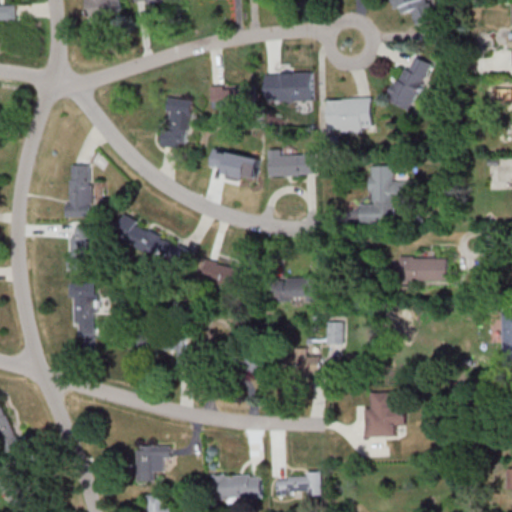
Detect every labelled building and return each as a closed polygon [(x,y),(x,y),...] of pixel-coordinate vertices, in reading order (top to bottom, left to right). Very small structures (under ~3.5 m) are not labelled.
[(0,20),(16,20),(16,5),(0,5),(0,20)] [(432,64),(410,55),(392,102),(414,111),(432,64)] [(269,79),(269,102),(314,102),(314,79),(269,79)] [(213,109),(256,108),(256,86),(213,87),(213,109)] [(162,146),(186,150),(194,102),(170,98),(162,146)] [(330,101),(331,132),(374,131),(373,99),(330,101)] [(216,134),(210,155),(256,170),(263,150),(216,134)] [(315,176),(315,153),(283,154),(283,151),(271,151),(271,176),(315,176)] [(70,218),(92,218),(92,166),(70,166),(70,218)] [(373,167),(374,204),(362,205),(362,223),(397,222),(396,201),(419,200),(419,181),(396,182),(396,167),(373,167)] [(199,255),(125,216),(114,236),(157,259),(188,276),(199,255)] [(93,270),(93,228),(70,228),(70,270),(93,270)] [(450,281),(450,258),(400,258),(400,281),(450,281)] [(248,272),(208,260),(203,277),(243,289),(248,272)] [(321,278),(267,278),(267,300),(321,300),(321,278)] [(96,334),(96,283),(71,283),(71,324),(80,324),(80,334),(96,334)] [(329,345),(345,345),(345,322),(329,322),(329,345)] [(186,332),(144,331),(144,352),(178,352),(178,362),(196,362),(196,345),(186,345),(186,332)] [(263,346),(222,346),(222,370),(263,370),(263,346)] [(321,374),(321,355),(309,355),(309,348),(296,348),(296,355),(279,355),(279,374),(321,374)] [(368,436),(397,435),(397,425),(407,425),(407,407),(396,408),(395,391),(372,391),(373,407),(368,407),(368,436)] [(0,400),(0,433),(8,453),(22,448),(1,399),(0,400)] [(138,481),(156,481),(156,471),(172,471),(172,446),(138,446),(138,481)] [(7,478),(1,480),(10,511),(39,503),(26,457),(3,464),(7,478)] [(263,474),(215,474),(215,498),(263,498),(263,474)] [(323,474),(278,475),(279,495),(323,494),(323,474)] [(147,511),(175,511),(176,508),(165,508),(165,494),(148,494),(147,511)]
